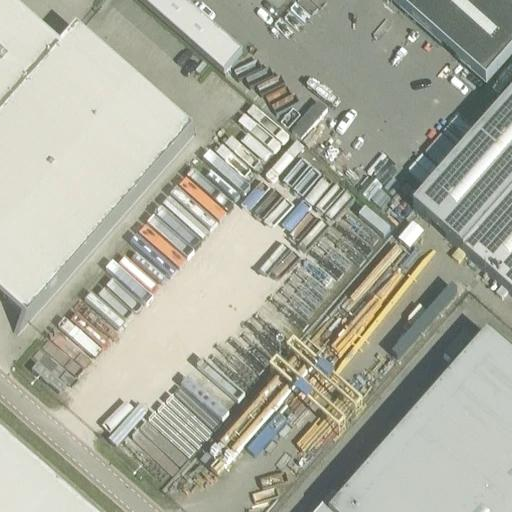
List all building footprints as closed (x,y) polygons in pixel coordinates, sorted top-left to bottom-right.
[(138,0),(135,0),(224,78),(242,57),(178,0),(156,0),(148,9),(138,0)] [(511,57),(511,0),(387,0),(486,87),(511,57)] [(77,34),(61,52),(6,4),(3,8),(0,13),(0,296),(2,298),(2,297),(25,321),(13,334),(16,337),(193,136),(77,34)] [(511,298),(511,98),(413,211),(462,255),(511,298)] [(323,511),(511,511),(511,359),(488,338),(340,506),(334,501),(323,511)] [(0,511),(76,511),(0,444),(0,511)]
